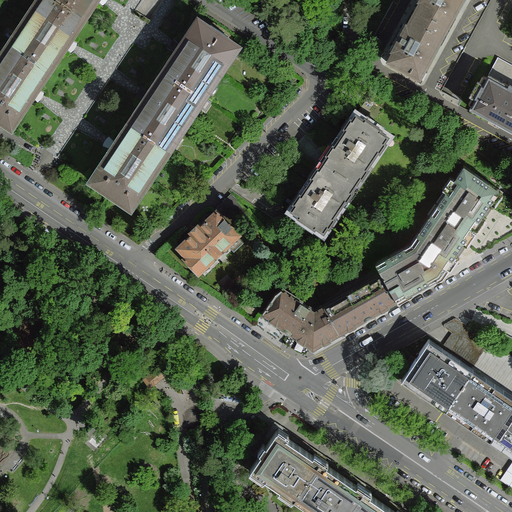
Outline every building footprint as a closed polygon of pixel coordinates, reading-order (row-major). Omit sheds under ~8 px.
[(59,0),(41,0),(12,43),(49,68),(84,16),(59,0)] [(59,0),(84,16),(94,0),(59,0)] [(418,0),(421,1),(417,9),(450,28),(465,0),(418,0)] [(465,0),(450,28),(421,81),(431,86),(440,91),(490,0),(465,0)] [(450,28),(417,9),(408,25),(405,23),(391,49),(394,51),(388,63),(421,81),(450,28)] [(199,20),(166,71),(203,96),(237,45),(199,20)] [(0,60),(0,118),(10,125),(49,68),(12,43),(0,60)] [(511,66),(499,59),(490,76),(507,85),(509,81),(511,82),(511,66)] [(166,71),(131,123),(168,148),(203,96),(166,71)] [(507,85),(490,76),(484,85),(478,82),(471,95),(477,99),(471,108),(511,130),(511,82),(509,81),(507,85)] [(324,161),(356,183),(390,134),(372,122),(358,112),(329,155),(324,161)] [(131,123),(92,180),(121,199),(130,205),(168,148),(131,123)] [(356,183),(324,161),(318,170),(290,210),(323,232),(356,183)] [(465,165),(438,204),(473,228),(490,203),(499,189),(465,165)] [(233,195),(219,209),(231,222),(245,207),(233,195)] [(438,204),(411,242),(446,267),(473,228),(438,204)] [(239,234),(217,211),(201,227),(193,234),(179,247),(187,256),(185,258),(199,273),(228,244),(237,236),(239,234)] [(191,231),(199,224),(195,220),(187,228),(191,231)] [(193,234),(201,227),(199,224),(191,231),(193,234)] [(244,242),(237,236),(228,244),(235,251),(244,242)] [(446,267),(411,242),(376,263),(382,272),(397,300),(441,275),(446,267)] [(397,300),(382,272),(324,305),(340,333),(397,300)] [(340,333),(324,305),(315,311),(283,288),(277,293),(262,313),(313,348),(340,333)] [(473,369),(492,342),(466,325),(457,318),(444,325),(446,329),(452,333),(448,340),(444,345),(448,348),(446,351),(473,369)] [(429,340),(404,376),(448,406),(473,369),(446,351),(429,340)] [(511,355),(492,342),(473,369),(511,394),(511,355)] [(179,351),(143,380),(151,390),(187,361),(179,351)] [(511,394),(473,369),(448,406),(492,436),(511,407),(511,394)] [(511,407),(492,436),(511,449),(511,407)] [(277,430),(251,468),(295,497),(320,460),(277,430)] [(348,511),(364,489),(320,460),(295,497),(316,511),(348,511)] [(397,511),(364,489),(348,511),(397,511)]
